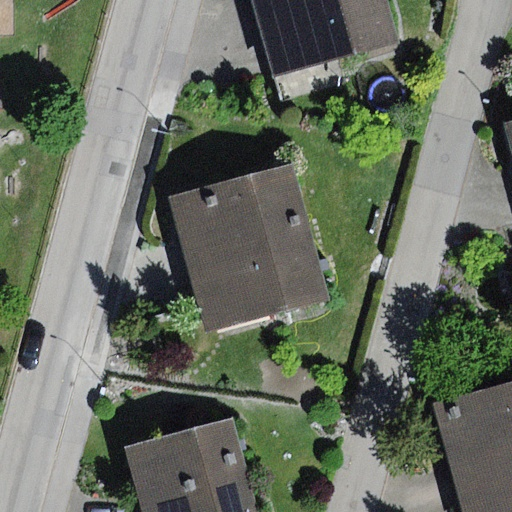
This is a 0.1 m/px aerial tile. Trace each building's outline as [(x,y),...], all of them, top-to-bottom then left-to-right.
[(250,0),(271,76),(399,42),(387,0),(250,0)] [(293,164),(171,198),(209,334),(332,300),(293,164)] [(192,310),(145,324),(160,376),(207,362),(192,310)] [(511,511),(511,381),(436,402),(465,511),(511,511)] [(258,511),(233,417),(123,446),(140,511),(258,511)]
